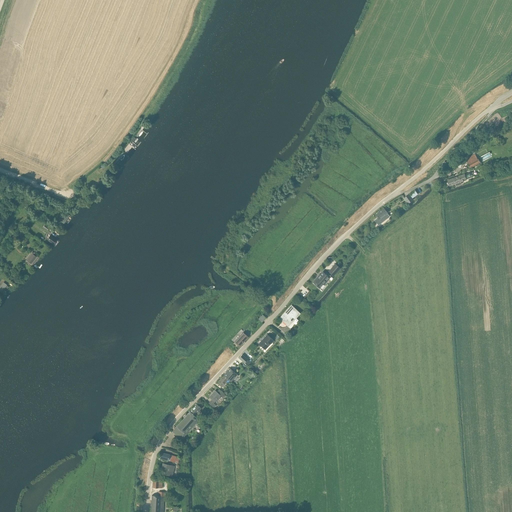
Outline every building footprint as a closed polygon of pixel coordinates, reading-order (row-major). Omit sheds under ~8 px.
[(127,152),(132,146),(128,143),(123,149),(127,152)] [(468,163),(467,164),(470,168),(480,163),(478,158),(477,158),(468,163)] [(455,178),(447,180),(449,186),(455,184),(456,186),(462,184),(461,182),(467,180),(466,179),(471,177),(470,173),(465,174),(464,174),(455,178)] [(413,200),(412,198),(409,195),(409,194),(408,195),(405,197),(404,198),(408,204),(413,200)] [(377,218),(374,220),(378,225),(389,216),(387,213),(384,208),(375,215),(377,218)] [(61,219),(59,221),(62,223),(64,221),(65,222),(68,217),(69,218),(70,216),(65,212),(63,215),(65,216),(62,220),(61,219)] [(50,236),(47,239),(50,241),(53,244),(56,241),(56,240),(50,236)] [(32,254),(27,260),(31,263),(36,257),(32,254)] [(333,276),(340,268),(335,264),(328,272),(333,276)] [(329,278),(326,275),(322,272),(320,275),(319,275),(313,282),(319,288),(323,284),(324,284),(329,278)] [(288,326),(299,314),(291,306),(280,318),(288,326)] [(239,347),(247,337),(242,333),(234,342),(239,347)] [(265,350),(273,340),(267,335),(258,344),(265,350)] [(242,354),(238,358),(244,363),(247,359),(242,354)] [(223,376),(228,379),(231,382),(237,374),(229,368),(223,376)] [(222,386),(228,379),(223,376),(217,383),(222,386)] [(223,393),(219,389),(216,392),(215,391),(209,397),(212,400),(209,404),(209,403),(214,408),(216,405),(213,403),(216,401),(216,402),(220,398),(219,397),(220,396),(223,398),(225,395),(224,394),(223,393)] [(181,440),(199,420),(196,417),(200,413),(199,411),(201,408),(197,404),(172,432),(181,440)] [(160,452),(159,459),(168,461),(170,455),(160,452)] [(172,477),(174,466),(163,464),(160,474),(172,477)] [(152,496),(150,511),(162,511),(164,496),(165,496),(165,492),(159,492),(158,496),(152,496)]
